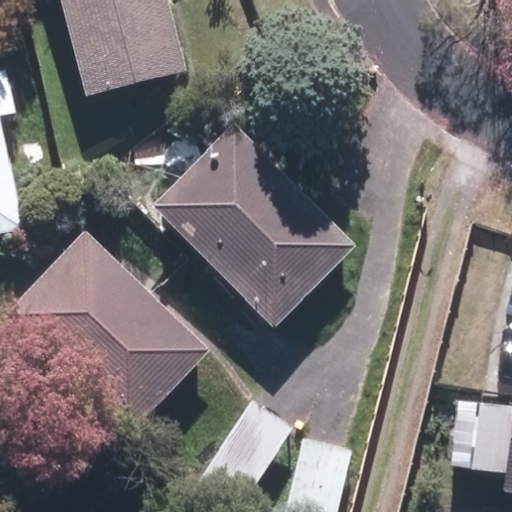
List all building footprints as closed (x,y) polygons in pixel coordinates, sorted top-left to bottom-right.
[(59,0),(84,100),(192,73),(173,0),(59,0)] [(0,236),(29,230),(4,118),(15,116),(6,74),(0,74),(0,236)] [(364,242),(242,122),(154,212),(275,331),(364,242)] [(213,349),(85,232),(7,318),(135,435),(213,349)] [(240,511),(297,431),(250,398),(193,479),(240,511)] [(511,472),(510,495),(511,495),(511,399),(479,398),(476,470),(511,472)] [(339,511),(352,449),(303,439),(287,511),(339,511)]
